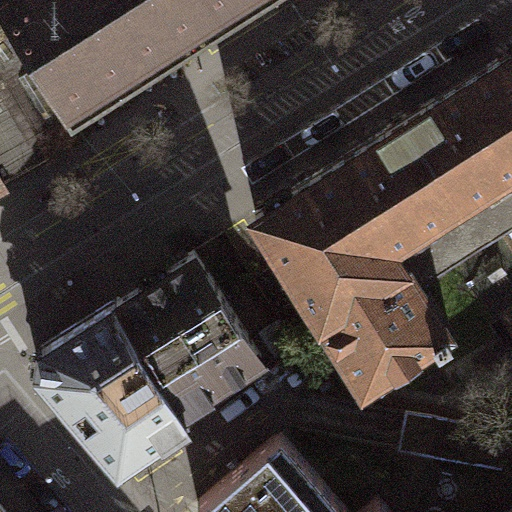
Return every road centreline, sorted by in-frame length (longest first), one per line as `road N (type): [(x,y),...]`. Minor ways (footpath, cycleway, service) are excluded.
road 1 (secondary): [(434,0),(0,272)]
road 2 (residential): [(0,413),(84,511)]
